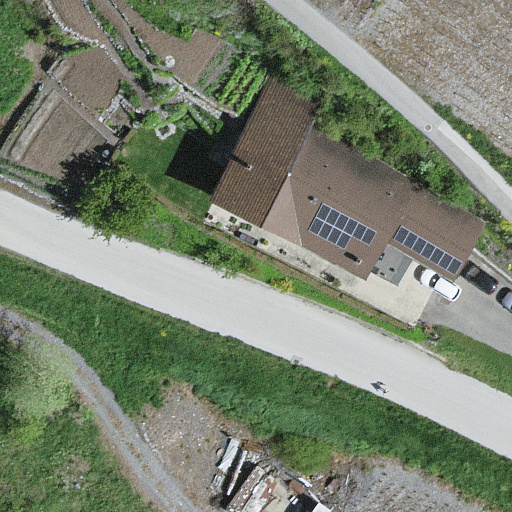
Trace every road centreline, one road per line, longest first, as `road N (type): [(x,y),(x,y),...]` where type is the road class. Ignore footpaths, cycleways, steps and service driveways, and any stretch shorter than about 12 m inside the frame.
road 1 (residential): [(511,447),(0,223)]
road 2 (residential): [(511,200),(301,0)]
